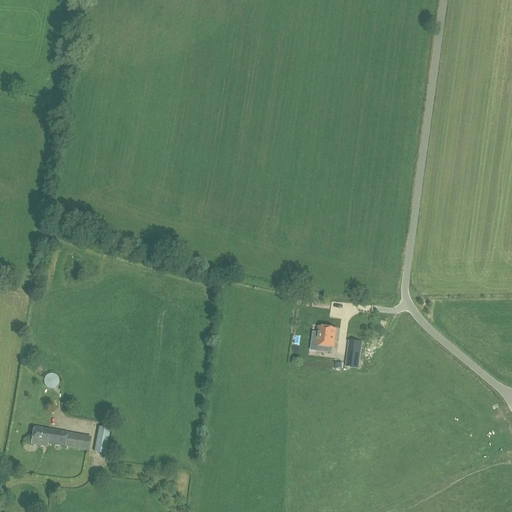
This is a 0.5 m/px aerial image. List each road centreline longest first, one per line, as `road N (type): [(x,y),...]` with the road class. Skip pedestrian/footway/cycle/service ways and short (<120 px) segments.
road 1 (unclassified): [(443,0),(405,295),(429,330),(511,399)]
road 2 (track): [(511,452),(375,511)]
